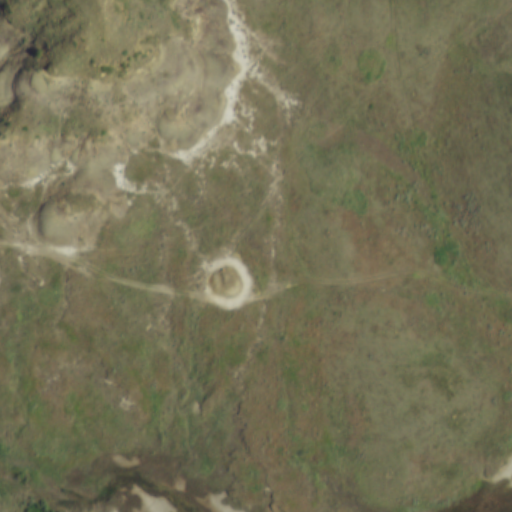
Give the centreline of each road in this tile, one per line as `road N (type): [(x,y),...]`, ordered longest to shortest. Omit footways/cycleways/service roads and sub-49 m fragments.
road 1 (track): [(511,297),(400,275),(233,305),(134,286),(0,242)]
road 2 (track): [(511,175),(488,293)]
